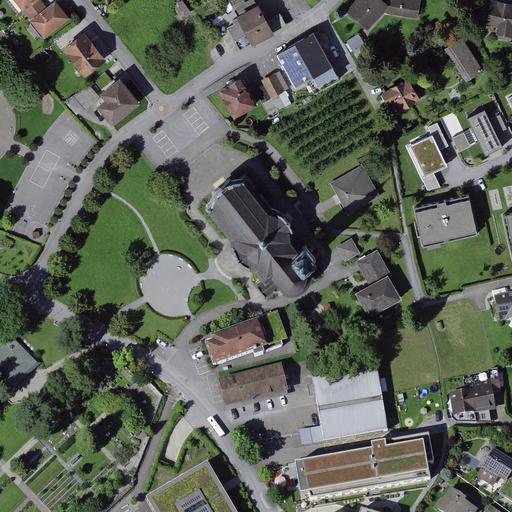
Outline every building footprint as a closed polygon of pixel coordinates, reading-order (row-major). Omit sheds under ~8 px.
[(18,0),(29,12),(43,0),(18,0)] [(390,4),(385,0),(358,0),(348,12),(370,30),(390,4)] [(426,0),(395,0),(393,10),(422,18),(426,0)] [(511,1),(501,0),(491,0),(488,25),(511,29),(511,1)] [(74,19),(60,2),(36,21),(51,39),(74,19)] [(272,31),(259,4),(237,15),(251,42),(272,31)] [(317,33),(279,53),(297,88),(308,82),(315,95),(343,80),(317,33)] [(109,59),(87,36),(70,51),(92,75),(109,59)] [(487,68),(466,38),(448,51),(470,81),(487,68)] [(267,86),(258,90),(270,114),(292,103),(277,75),(265,81),(267,86)] [(256,105),(239,78),(217,93),(234,119),(256,105)] [(426,96),(416,78),(387,95),(398,114),(426,96)] [(146,103),(126,80),(106,97),(110,102),(103,108),(119,126),(146,103)] [(103,98),(93,85),(72,100),(82,114),(103,98)] [(493,119),(488,110),(471,119),(489,155),(506,147),(500,133),(508,129),(502,115),(493,119)] [(450,145),(439,122),(430,127),(434,135),(409,147),(429,190),(441,187),(435,173),(450,165),(442,149),(450,145)] [(472,147),(466,132),(454,138),(460,152),(472,147)] [(364,165),(333,184),(351,215),(383,196),(364,165)] [(303,254),(236,171),(196,202),(277,303),(316,271),(313,267),(311,265),(303,254)] [(469,193),(412,205),(421,246),(477,235),(469,193)] [(511,211),(502,214),(511,258),(511,211)] [(360,253),(352,240),(339,247),(347,260),(360,253)] [(313,246),(303,254),(311,265),(321,257),(313,246)] [(406,298),(380,251),(358,264),(369,285),(356,292),(371,318),(406,298)] [(511,293),(496,297),(502,324),(511,321),(511,293)] [(275,318),(282,339),(286,337),(278,312),(265,316),(267,321),(275,318)] [(255,325),(207,343),(216,366),(264,348),(255,325)] [(16,333),(0,348),(0,375),(15,391),(44,363),(16,333)] [(283,366),(222,382),(228,406),(289,390),(283,366)] [(328,458),(291,464),(297,497),(307,496),(308,500),(434,479),(427,436),(391,442),(379,371),(316,382),(328,458)] [(492,385),(453,391),(457,417),(496,411),(492,385)] [(507,483),(511,476),(511,459),(496,449),(478,475),(495,487),(500,478),(507,483)] [(238,511),(225,490),(210,463),(151,499),(158,511),(238,511)] [(481,511),(482,511),(454,490),(440,509),(443,511),(481,511)]
